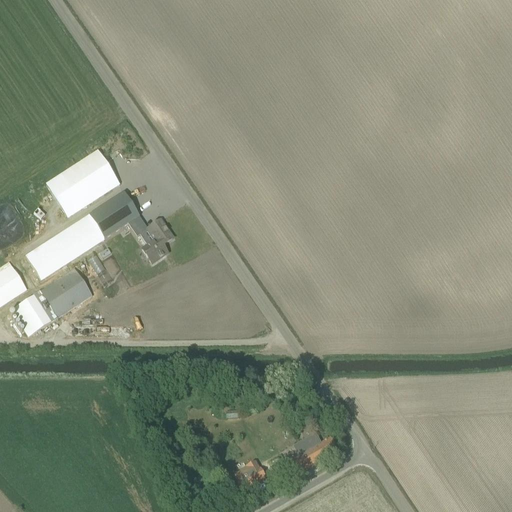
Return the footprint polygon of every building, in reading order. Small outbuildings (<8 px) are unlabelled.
[(66,218),(116,185),(97,155),(46,188),(66,218)] [(137,190),(140,196),(155,188),(152,182),(137,190)] [(88,217),(25,258),(41,283),(139,219),(123,195),(88,218),(88,217)] [(160,222),(146,232),(154,243),(142,252),(152,266),(167,255),(162,248),(173,240),(160,222)] [(95,264),(98,262),(96,258),(89,261),(93,270),(97,268),(95,264)] [(8,264),(0,269),(0,309),(26,292),(8,264)] [(73,271),(10,312),(28,339),(91,298),(73,271)] [(295,417),(289,421),(292,427),(298,424),(295,417)] [(264,431),(257,418),(248,423),(255,436),(264,431)] [(299,457),(291,461),(293,465),(297,473),(299,476),(339,453),(331,439),(322,444),(318,446),(314,437),(294,448),(299,457)] [(246,469),(234,476),(237,483),(236,483),(242,493),(266,479),(262,472),(261,469),(260,470),(256,463),(246,468),(246,469)]
